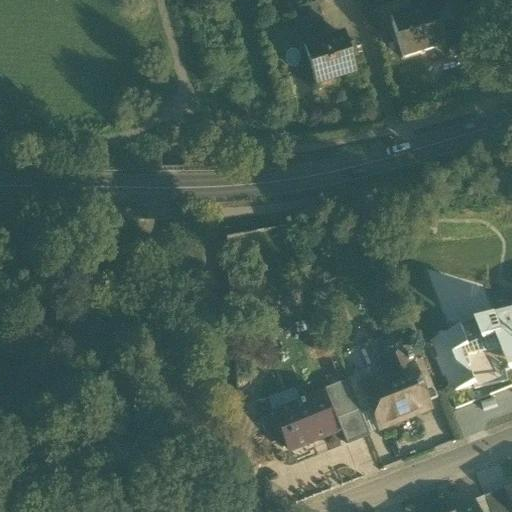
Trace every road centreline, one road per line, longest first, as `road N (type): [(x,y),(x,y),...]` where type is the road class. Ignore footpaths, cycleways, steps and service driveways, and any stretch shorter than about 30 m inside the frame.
road 1 (secondary): [(511,121),(363,167),(244,188),(0,188)]
road 2 (unclassified): [(225,438),(188,428),(171,409),(154,343),(121,334),(0,384)]
road 3 (residential): [(511,443),(337,511)]
